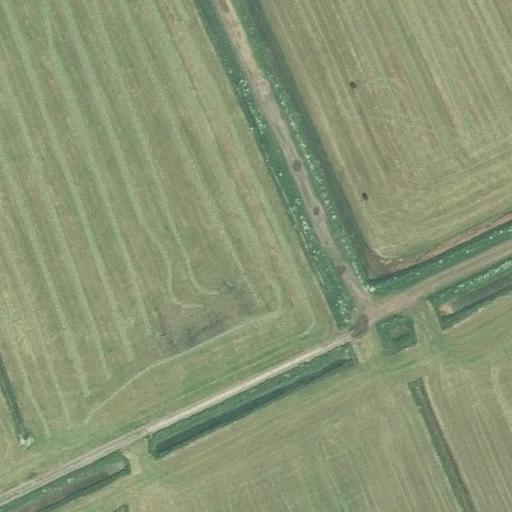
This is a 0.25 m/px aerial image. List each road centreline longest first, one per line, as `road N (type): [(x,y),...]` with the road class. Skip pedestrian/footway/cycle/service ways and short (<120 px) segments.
road 1 (track): [(220,0),(360,305),(395,300),(511,245)]
road 2 (track): [(376,307),(361,332),(0,505)]
